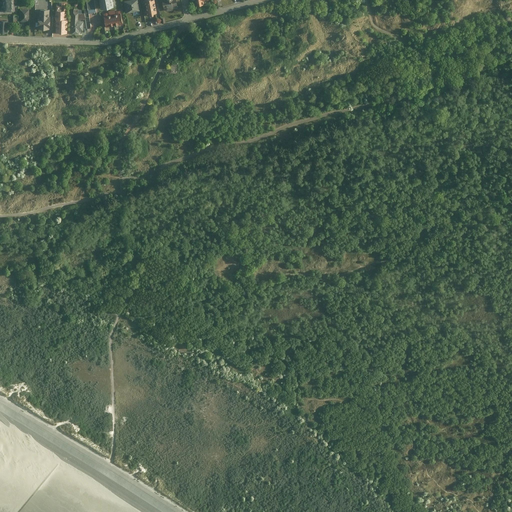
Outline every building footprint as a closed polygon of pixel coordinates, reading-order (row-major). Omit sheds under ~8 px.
[(15,10),(14,0),(3,0),(3,11),(10,11),(15,10)] [(96,12),(93,0),(90,0),(86,1),(88,9),(88,13),(96,12)] [(113,7),(112,0),(99,0),(101,9),(113,7)] [(126,12),(139,10),(137,0),(132,0),(124,2),(126,12)] [(153,13),(157,12),(154,0),(145,0),(148,16),(153,15),(153,13)] [(161,0),(164,12),(173,11),(172,7),(176,6),(175,0),(161,0)] [(29,22),(29,9),(20,9),(20,22),(29,22)] [(39,22),(49,22),(50,22),(50,10),(42,9),(41,18),(39,18),(39,22)] [(66,20),(66,11),(65,11),(56,11),(55,20),(56,20),(66,20)] [(119,27),(123,26),(121,13),(116,14),(116,16),(108,18),(108,16),(104,16),(106,29),(110,28),(110,26),(118,25),(119,27)] [(85,17),(84,14),(72,14),(72,22),(78,22),(81,22),(81,20),(85,20),(85,17)] [(56,33),(67,33),(68,20),(67,20),(66,20),(56,20),(56,33)] [(82,31),(83,22),(81,22),(78,22),(72,22),(71,30),(78,31),(82,31)]
